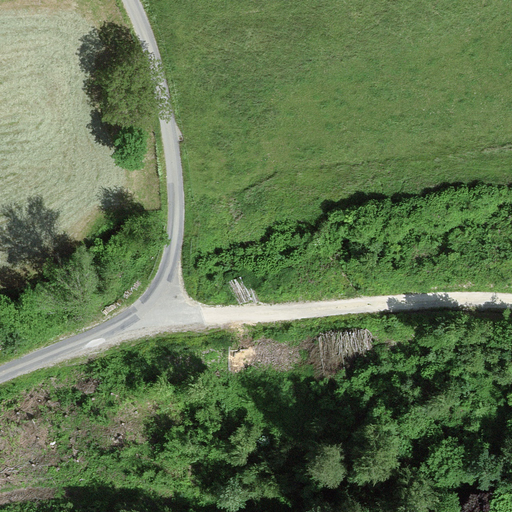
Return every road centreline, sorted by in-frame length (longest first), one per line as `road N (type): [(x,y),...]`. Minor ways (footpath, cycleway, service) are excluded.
road 1 (unclassified): [(0,375),(152,314),(176,258),(177,202),(156,59),(128,0)]
road 2 (track): [(152,314),(392,284),(511,311)]
